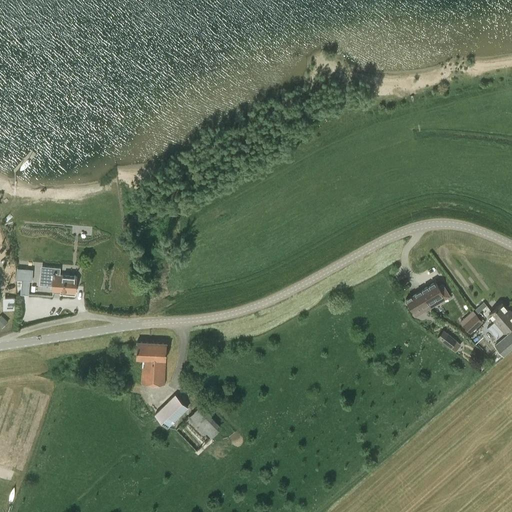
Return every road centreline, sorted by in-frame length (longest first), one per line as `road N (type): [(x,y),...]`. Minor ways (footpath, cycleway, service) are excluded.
road 1 (unclassified): [(146,329),(225,320),(280,302),(427,233),(463,227),(511,241)]
road 2 (unclassified): [(146,329),(0,348)]
